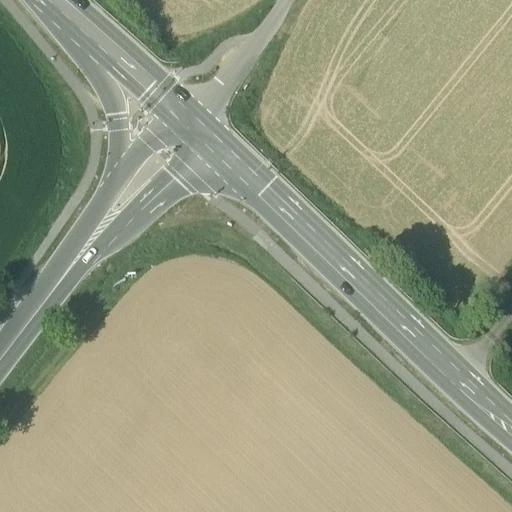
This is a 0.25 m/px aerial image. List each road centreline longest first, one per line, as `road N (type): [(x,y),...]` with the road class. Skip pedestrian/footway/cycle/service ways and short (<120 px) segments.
road 1 (secondary): [(190,124),(511,431)]
road 2 (secondary): [(74,21),(114,129),(117,210)]
road 3 (secondary): [(117,210),(0,364)]
road 4 (track): [(284,0),(190,124)]
road 5 (secondary): [(74,21),(190,124)]
